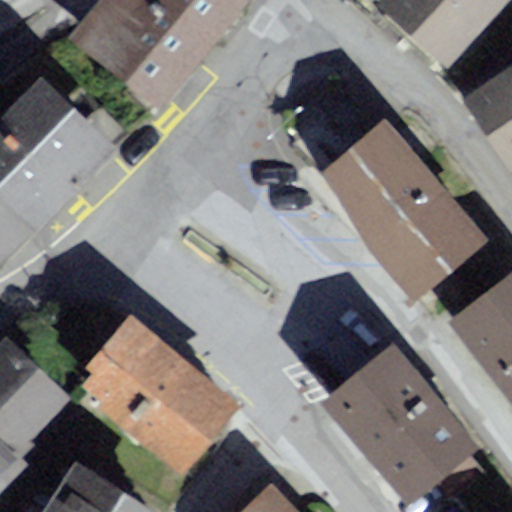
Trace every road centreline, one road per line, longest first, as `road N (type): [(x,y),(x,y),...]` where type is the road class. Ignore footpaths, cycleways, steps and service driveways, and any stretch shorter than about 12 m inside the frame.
road 1 (residential): [(511,468),(406,331),(216,118)]
road 2 (residential): [(90,253),(250,377),(355,511)]
road 3 (residential): [(306,0),(440,119),(511,221)]
road 4 (unclassified): [(90,253),(216,118)]
road 5 (unclassified): [(216,118),(302,0)]
